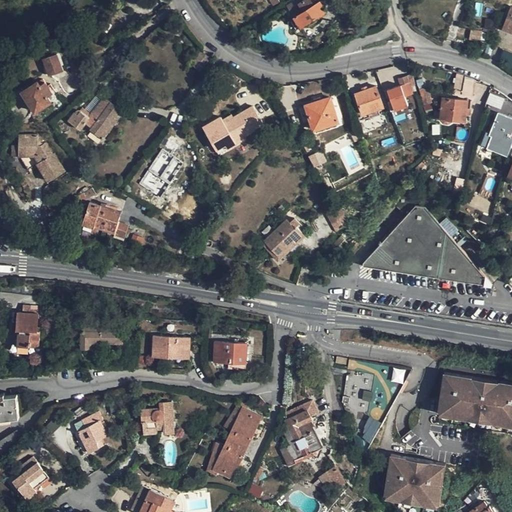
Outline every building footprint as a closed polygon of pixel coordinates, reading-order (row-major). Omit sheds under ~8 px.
[(301,0),(302,1),(293,7),(289,10),(301,28),(326,11),(323,5),(320,1),(322,0),(301,0)] [(511,7),(502,29),(511,32),(511,7)] [(210,58),(201,50),(190,63),(200,70),(210,58)] [(511,68),(511,53),(504,51),(500,64),(511,68)] [(45,58),(50,74),(62,70),(57,54),(51,56),(45,58)] [(412,74),(407,75),(412,91),(417,89),(412,74)] [(412,91),(407,75),(398,78),(398,80),(393,82),(395,87),(388,90),(392,100),(413,92),(412,91)] [(23,90),(36,111),(51,102),(47,95),(52,92),(46,83),(41,86),(38,81),(23,90)] [(376,86),(368,89),(364,90),(356,93),(363,113),(369,111),(378,108),(383,107),(376,86)] [(432,103),(428,88),(419,90),(423,105),(432,103)] [(499,107),(502,99),(490,95),(487,104),(499,107)] [(103,139),(115,122),(112,120),(117,114),(120,109),(104,97),(92,113),(84,107),(80,110),(76,111),(69,121),(80,129),(86,123),(92,128),(91,131),(103,139)] [(338,121),(331,97),(306,105),(314,130),(338,121)] [(441,113),(440,118),(443,122),(449,123),(452,120),(465,121),(466,114),(466,109),(467,101),(443,98),(441,113)] [(235,140),(242,135),(263,123),(253,106),(224,123),(221,117),(204,128),(218,153),(236,143),(235,140)] [(380,114),(378,108),(369,111),(371,117),(380,114)] [(511,156),(511,154),(511,118),(498,113),(490,134),(493,135),(492,138),(506,143),(502,152),(511,156)] [(294,130),(305,148),(312,144),(303,126),(294,130)] [(19,135),(19,146),(27,146),(27,155),(34,156),(35,157),(38,155),(41,160),(38,162),(37,163),(48,181),(65,171),(55,153),(52,154),(45,142),(42,143),(37,134),(19,135)] [(488,147),(502,152),(506,143),(492,138),(488,147)] [(19,155),(27,155),(27,146),(19,146),(19,155)] [(160,196),(182,161),(161,148),(139,184),(160,196)] [(313,166),(325,162),(324,156),(318,158),(317,154),(310,157),(313,166)] [(83,223),(115,233),(114,235),(124,239),(129,224),(119,221),(122,212),(90,202),(83,223)] [(490,282),(421,207),(411,206),(360,264),(360,267),(490,285),(490,282)] [(348,224),(342,207),(327,213),(333,230),(348,224)] [(288,218),(265,239),(279,255),(294,241),(295,243),(304,235),(296,227),(299,223),(295,219),(291,221),(288,218)] [(348,242),(341,237),(331,246),(338,253),(348,242)] [(278,259),(295,243),(294,241),(279,255),(265,239),(262,242),(278,259)] [(17,346),(29,347),(29,339),(40,340),(40,332),(37,331),(38,312),(37,312),(38,305),(23,305),(23,312),(18,312),(17,330),(18,330),(17,346)] [(103,324),(91,324),(81,324),(81,348),(90,348),(90,343),(122,343),(122,325),(103,324)] [(190,357),(190,337),(154,335),(153,355),(190,357)] [(246,362),(247,343),(215,341),(214,361),(246,362)] [(369,451),(399,393),(411,369),(349,360),(343,405),(345,409),(358,450),(369,451)] [(453,376),(440,375),(435,412),(438,412),(511,422),(511,389),(509,389),(509,385),(489,382),(489,386),(482,385),(482,380),(461,378),(461,382),(453,381),(453,376)] [(0,418),(19,417),(17,395),(5,396),(4,393),(0,394),(0,418)] [(223,426),(232,430),(243,407),(246,408),(248,405),(239,400),(223,426)] [(142,409),(143,422),(146,422),(147,429),(157,428),(164,427),(165,432),(174,432),(172,402),(160,402),(160,408),(142,409)] [(313,426),(314,425),(304,404),(292,410),(295,415),(285,420),(287,424),(281,427),(289,444),(280,449),(288,466),(294,463),(293,460),(304,455),(306,458),(311,460),(315,459),(319,457),(323,447),(313,426)] [(214,468),(218,471),(232,477),(261,416),(246,408),(243,407),(232,430),(225,445),(214,468)] [(96,441),(102,438),(108,435),(100,420),(102,418),(99,411),(83,419),(87,427),(79,431),(90,452),(99,447),(96,441)] [(437,415),(511,426),(511,422),(438,412),(437,415)] [(158,433),(157,428),(147,429),(146,422),(143,422),(143,434),(158,433)] [(0,455),(25,440),(17,429),(0,440),(0,455)] [(36,452),(45,443),(35,434),(26,443),(36,452)] [(105,444),(102,438),(96,441),(99,447),(105,444)] [(216,475),(218,471),(214,468),(225,445),(216,442),(206,470),(216,475)] [(294,463),(298,462),(306,458),(304,455),(293,460),(294,463)] [(23,464),(24,466),(27,470),(20,474),(13,480),(27,499),(37,492),(34,487),(48,477),(34,457),(23,464)] [(395,498),(404,462),(399,461),(399,458),(391,457),(386,496),(387,496),(395,498)] [(404,462),(395,498),(398,498),(440,503),(442,503),(447,463),(440,462),(440,465),(433,465),(433,462),(406,459),(405,462),(404,462)] [(346,481),(336,465),(325,472),(332,483),(335,482),(338,487),(346,481)] [(18,470),(20,474),(27,470),(24,466),(18,470)] [(169,511),(171,510),(174,501),(142,486),(132,509),(137,511),(169,511)] [(398,498),(397,500),(440,506),(440,503),(398,498)] [(471,511),(493,511),(490,507),(487,508),(484,503),(471,511)]
